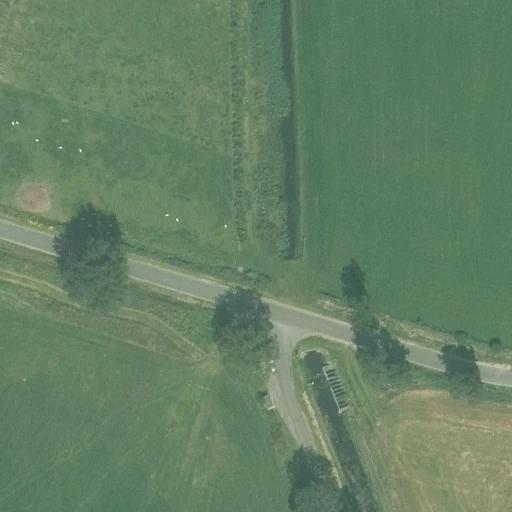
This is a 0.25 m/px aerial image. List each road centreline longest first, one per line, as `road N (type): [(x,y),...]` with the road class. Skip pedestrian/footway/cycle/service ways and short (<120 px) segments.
road 1 (unclassified): [(289,317),(0,230)]
road 2 (unclassified): [(289,317),(511,379)]
road 3 (unclassified): [(332,511),(288,393),(282,345),(289,317)]
